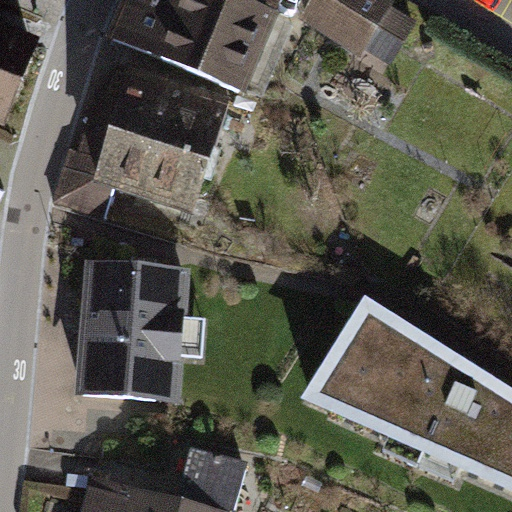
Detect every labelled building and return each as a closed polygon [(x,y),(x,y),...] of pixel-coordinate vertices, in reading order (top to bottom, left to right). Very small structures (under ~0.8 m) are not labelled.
[(277,0),(122,0),(107,38),(241,93),(277,0)] [(417,23),(382,0),(312,0),(302,22),(389,67),(417,23)] [(32,48),(0,35),(0,122),(2,123),(32,48)] [(226,99),(127,68),(98,161),(73,153),(58,203),(103,217),(114,183),(191,207),(226,99)] [(191,267),(82,258),(78,324),(187,330),(191,267)] [(511,382),(359,291),(294,396),(511,492),(511,382)] [(187,330),(78,324),(70,391),(181,404),(187,330)] [(179,495),(93,474),(81,511),(234,511),(249,464),(191,447),(179,495)]
